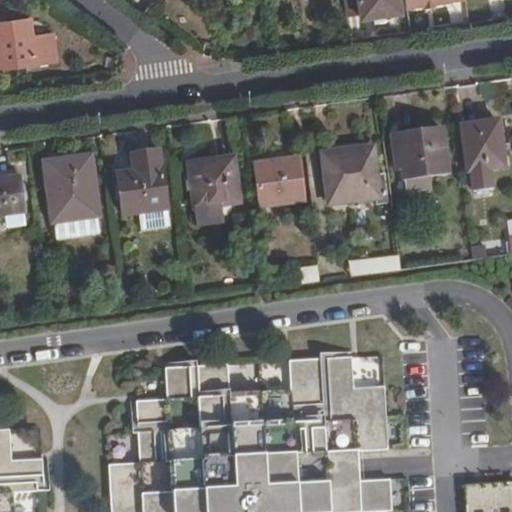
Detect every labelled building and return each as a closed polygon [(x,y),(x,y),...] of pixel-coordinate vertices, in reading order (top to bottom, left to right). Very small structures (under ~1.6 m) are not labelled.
[(257,21),(254,0),(234,0),(237,23),(257,21)] [(399,0),(344,0),(347,15),(361,13),(362,19),(401,13),(399,0)] [(0,69),(56,62),(53,36),(26,40),(24,28),(0,31),(0,69)] [(490,188),(487,171),(505,168),(499,121),(460,126),(466,174),(470,173),(473,190),(490,188)] [(398,147),(392,148),(396,172),(398,172),(400,180),(403,180),(405,195),(431,191),(429,176),(448,173),(441,130),(397,136),(398,147)] [(390,137),(392,148),(398,147),(397,136),(390,137)] [(371,148),(322,155),(329,204),(378,198),(371,148)] [(167,208),(158,152),(130,156),(132,171),(116,173),(122,214),(167,208)] [(100,235),(89,156),(44,163),(55,241),(100,235)] [(193,208),(219,205),(238,202),(232,158),(187,164),(193,208)] [(303,202),(297,159),(254,164),(260,208),(303,202)] [(18,176),(0,178),(0,216),(23,213),(18,176)] [(221,218),(219,205),(193,208),(195,222),(221,218)] [(167,208),(138,212),(140,229),(169,225),(167,208)] [(370,276),(400,272),(398,256),(368,260),(369,273),(370,276)] [(348,275),(369,273),(368,260),(367,257),(346,261),(348,275)] [(298,286),(319,283),(317,267),(296,270),(298,286)] [(353,357),(354,385),(381,384),(381,356),(353,357)] [(352,362),(289,365),(291,396),(230,400),(230,369),(166,372),(167,403),(138,404),(141,467),(111,468),(112,511),(391,511),(390,484),(359,485),(358,469),(358,455),(387,453),(385,391),(354,392),(352,362)] [(11,433),(0,433),(0,511),(15,511),(14,496),(45,495),(43,463),(12,464),(11,433)] [(511,511),(511,486),(466,489),(467,511),(511,511)]
